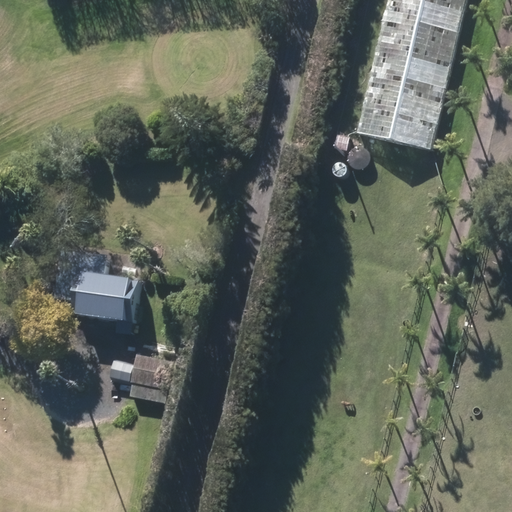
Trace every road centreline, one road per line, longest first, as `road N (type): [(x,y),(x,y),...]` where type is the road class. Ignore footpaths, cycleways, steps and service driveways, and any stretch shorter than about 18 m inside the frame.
road 1 (track): [(187,511),(304,0)]
road 2 (track): [(398,511),(511,2)]
